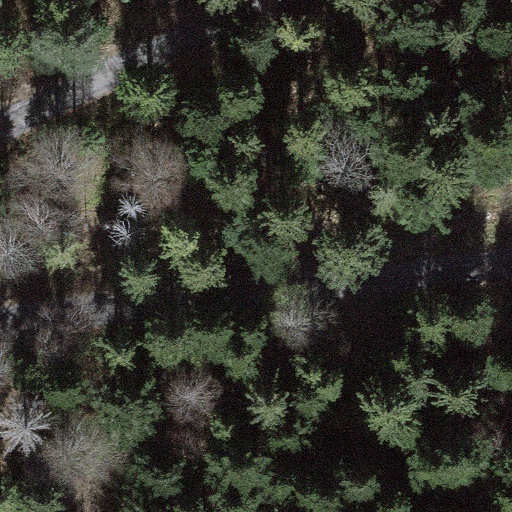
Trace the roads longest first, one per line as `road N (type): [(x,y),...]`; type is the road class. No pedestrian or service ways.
road 1 (unclassified): [(0,333),(511,248)]
road 2 (track): [(435,260),(58,511)]
road 3 (unclassified): [(263,0),(0,130)]
